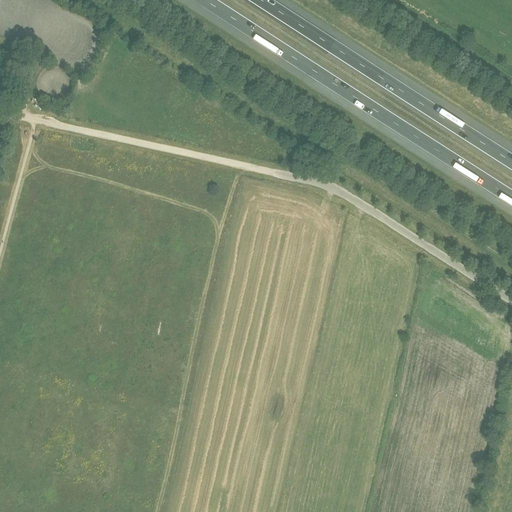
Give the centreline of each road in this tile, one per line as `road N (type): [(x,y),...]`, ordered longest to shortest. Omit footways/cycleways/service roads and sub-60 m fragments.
road 1 (motorway): [(197,0),(511,200)]
road 2 (motorway): [(511,160),(257,0)]
road 3 (track): [(311,181),(35,120)]
road 4 (unclassified): [(511,300),(311,181)]
